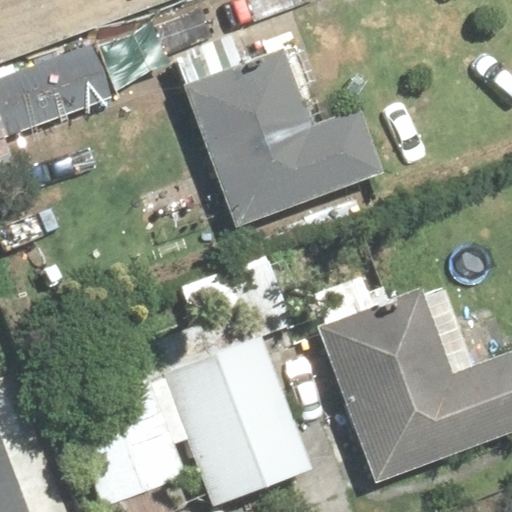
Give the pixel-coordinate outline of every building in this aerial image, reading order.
[(92,0),(0,0),(0,45),(96,8),(92,0)] [(89,27),(0,64),(0,137),(115,90),(89,27)] [(290,38),(185,71),(233,221),(388,172),(363,93),(313,108),(290,38)] [(426,279),(305,329),(370,485),(511,426),(511,335),(459,357),(426,279)] [(315,456),(253,298),(141,340),(154,374),(66,408),(103,505),(197,469),(208,497),(315,456)] [(37,511),(0,417),(0,511),(37,511)]
